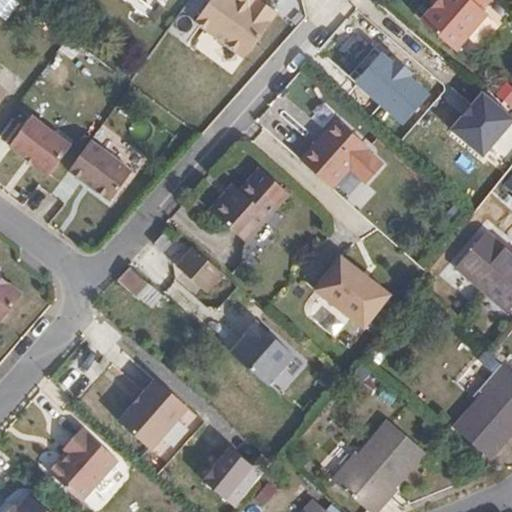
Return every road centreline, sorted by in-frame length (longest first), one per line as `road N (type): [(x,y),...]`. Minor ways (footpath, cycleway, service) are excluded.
road 1 (residential): [(92,274),(337,0)]
road 2 (residential): [(0,387),(92,274)]
